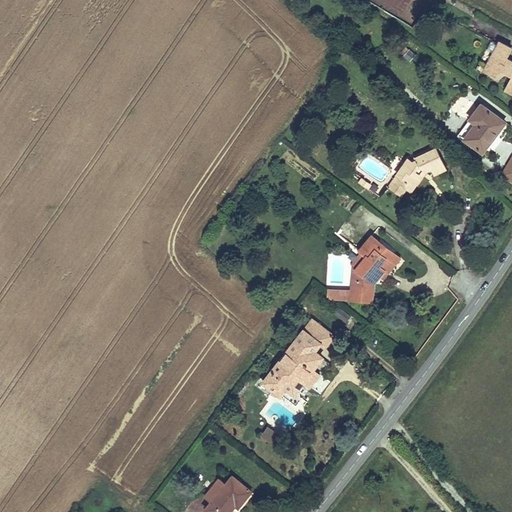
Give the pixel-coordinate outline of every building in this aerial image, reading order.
[(511,48),(501,42),(486,71),(497,76),(501,70),(511,76),(511,81),(508,90),(511,92),(511,61),(507,59),(511,49),(511,48)] [(483,103),(460,133),(483,151),(505,121),(483,103)] [(411,158),(399,175),(406,180),(407,187),(412,191),(424,175),(421,173),(424,169),(426,171),(434,168),(437,173),(448,169),(437,147),(416,157),(418,159),(414,161),(411,158)] [(511,178),(511,154),(502,172),(511,178)] [(399,175),(396,178),(407,187),(406,180),(399,175)] [(359,184),(370,188),(372,181),(361,178),(359,184)] [(354,267),(351,298),(372,301),(375,281),(381,275),(379,273),(383,268),(387,273),(396,263),(388,255),(393,250),(371,234),(358,248),(366,255),(357,267),(354,267)] [(393,250),(388,255),(396,263),(401,257),(393,250)] [(299,310),(289,324),(296,330),(307,317),(299,310)] [(314,318),(266,381),(280,393),(287,386),(295,393),(304,381),(305,382),(315,369),(314,368),(322,357),(315,351),(321,344),(326,348),(334,336),(321,325),(322,324),(319,321),(318,322),(314,318)] [(315,369),(305,382),(311,387),(321,374),(315,369)] [(282,438),(269,428),(267,431),(272,434),(268,440),(276,446),(282,438)] [(272,434),(267,431),(263,436),(268,440),(272,434)] [(213,501),(206,510),(208,511),(229,511),(236,505),(239,507),(252,492),(234,477),(227,484),(219,478),(205,495),(213,501)] [(174,506),(178,500),(164,492),(160,498),(174,506)]
